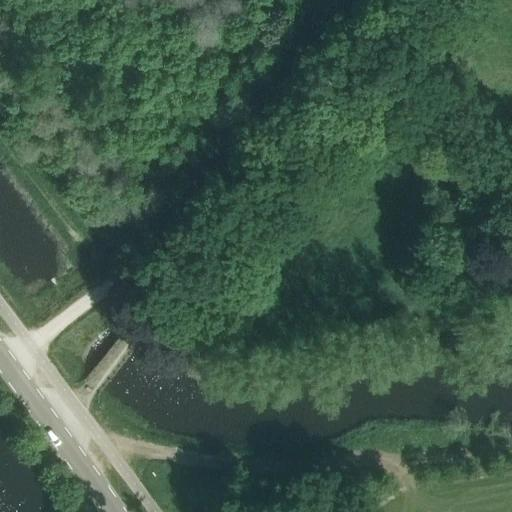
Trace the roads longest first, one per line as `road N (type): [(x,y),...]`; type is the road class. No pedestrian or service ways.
road 1 (residential): [(406,0),(152,307)]
road 2 (track): [(361,53),(511,192)]
road 3 (residential): [(7,362),(88,300),(126,296),(152,307)]
road 4 (residential): [(152,307),(90,386),(50,421)]
